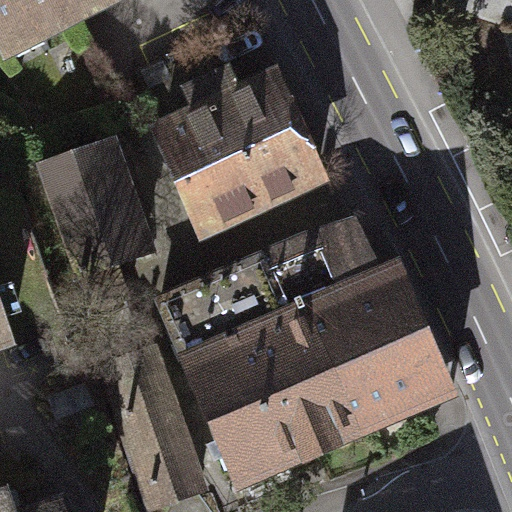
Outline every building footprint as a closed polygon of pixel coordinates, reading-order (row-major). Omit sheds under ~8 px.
[(0,0),(0,45),(3,52),(108,0),(0,0)] [(103,144),(41,165),(92,313),(130,300),(118,266),(144,258),(319,179),(273,75),(238,91),(228,70),(186,89),(196,112),(157,129),(152,123),(102,140),(103,144)] [(0,261),(8,310),(49,304),(37,232),(0,237),(0,261)] [(265,258),(162,301),(237,481),(452,393),(396,259),(284,305),(265,258)] [(0,292),(0,368),(23,361),(0,292)] [(187,464),(167,372),(119,382),(138,474),(187,464)] [(0,511),(69,511),(62,488),(14,502),(8,481),(0,483),(0,511)]
